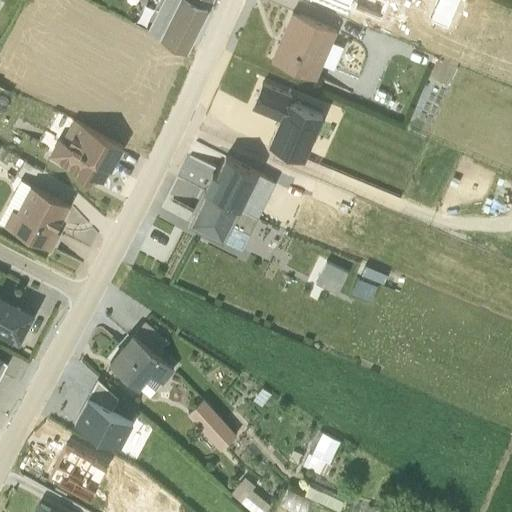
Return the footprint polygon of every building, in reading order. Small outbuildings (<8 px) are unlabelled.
[(155,0),(148,16),(186,36),(203,0),(155,0)] [(296,0),(291,0),(272,46),(315,65),(322,49),(332,53),(341,32),(331,27),(335,17),(296,0)] [(268,129),(303,144),(321,100),(289,87),(292,81),(262,69),(251,92),(279,104),(268,129)] [(351,145),(366,108),(339,97),(324,135),(351,145)] [(58,123),(49,140),(64,150),(64,152),(69,155),(70,153),(76,157),(76,159),(92,167),(95,167),(97,164),(102,166),(121,132),(122,132),(73,104),(62,125),(58,123)] [(212,159),(203,176),(257,203),(274,167),(225,142),(216,161),(212,159)] [(69,190),(21,165),(0,203),(0,207),(50,234),(59,218),(55,216),(69,190)] [(191,210),(241,234),(257,203),(203,176),(193,197),(196,199),(191,210)] [(319,264),(340,274),(351,252),(329,242),(319,264)] [(366,252),(362,262),(380,269),(384,259),(366,252)] [(0,317),(19,327),(34,298),(0,280),(0,317)] [(144,306),(110,347),(149,380),(161,366),(162,368),(174,353),(157,339),(168,326),(144,306)] [(121,432),(134,406),(114,393),(119,384),(97,364),(74,407),(121,432)] [(236,419),(203,383),(187,398),(220,434),(236,419)] [(328,457),(343,422),(322,413),(307,448),(328,457)] [(245,462),(234,476),(262,500),(274,486),(245,462)] [(40,490),(28,511),(78,511),(79,510),(40,490)]
